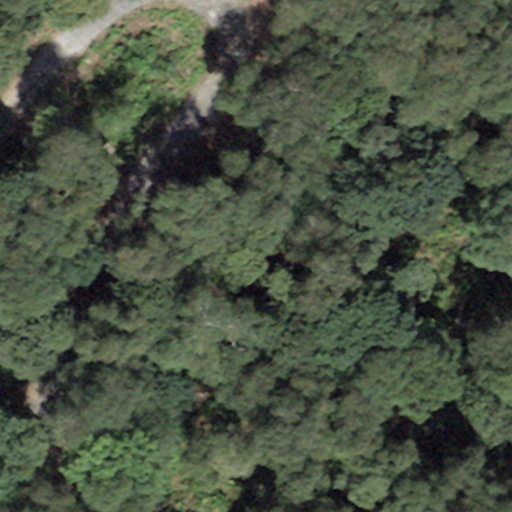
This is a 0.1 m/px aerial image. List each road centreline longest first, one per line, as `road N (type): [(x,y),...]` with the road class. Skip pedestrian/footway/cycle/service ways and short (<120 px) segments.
road 1 (unclassified): [(16,511),(77,321),(140,231),(254,126),(286,63),(269,0)]
road 2 (unclassified): [(145,0),(86,38),(0,124)]
